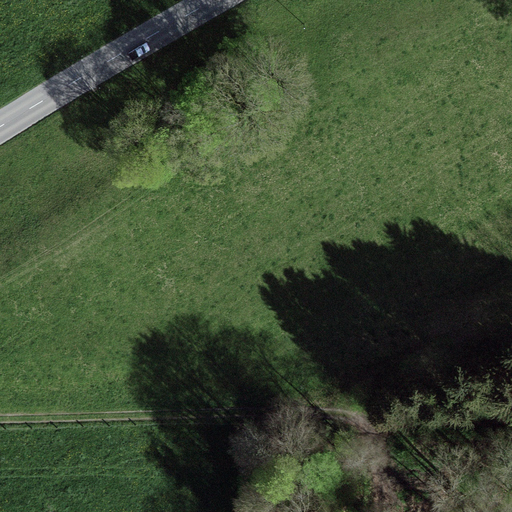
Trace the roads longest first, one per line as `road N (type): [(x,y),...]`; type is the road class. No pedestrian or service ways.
road 1 (track): [(0,421),(254,414),(511,420)]
road 2 (tertiary): [(0,127),(213,0)]
